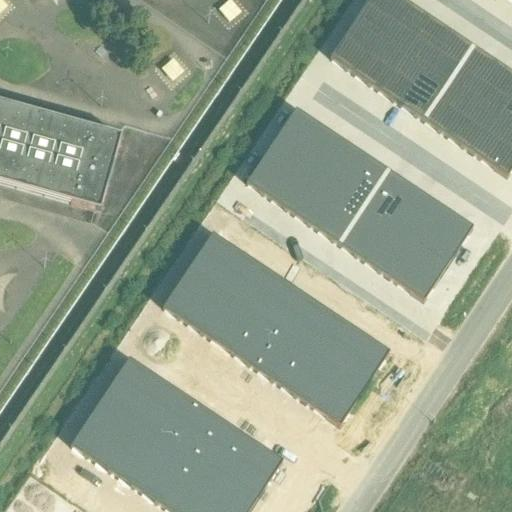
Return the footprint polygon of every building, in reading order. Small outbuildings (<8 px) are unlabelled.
[(6,0),(0,0),(0,16),(2,19),(14,9),(6,0)] [(235,0),(224,9),(234,23),(246,13),(235,0)] [(511,77),(395,0),(371,0),(329,63),(506,181),(511,172),(511,77)] [(180,61),(168,70),(177,82),(189,73),(180,61)] [(0,181),(94,209),(98,210),(107,179),(97,176),(100,165),(110,168),(119,138),(0,104),(0,181)] [(295,114),(245,188),(423,306),(472,232),(295,114)] [(211,238),(162,312),(339,430),(388,356),(211,238)] [(128,363),(70,450),(161,511),(250,511),(282,466),(128,363)] [(511,366),(508,364),(483,402),(511,422),(511,366)] [(511,422),(483,402),(458,439),(488,459),(511,423),(511,422)] [(511,423),(488,459),(511,475),(511,473),(511,423)]
